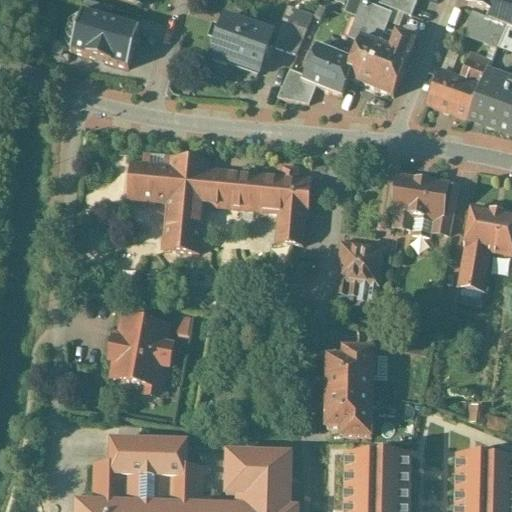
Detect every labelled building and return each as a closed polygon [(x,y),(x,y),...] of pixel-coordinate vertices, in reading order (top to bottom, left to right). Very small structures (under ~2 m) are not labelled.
[(367,5),(354,0),(351,0),(346,13),(359,19),(351,40),(360,43),(361,42),(407,60),(414,45),(397,38),(394,45),(379,39),(388,18),(367,10),(368,8),(366,7),(367,5)] [(380,0),(378,6),(411,19),(418,0),(380,0)] [(511,0),(469,0),(467,5),(491,14),(488,21),(506,28),(511,30),(511,0)] [(112,11),(86,3),(82,14),(109,22),(112,11)] [(109,22),(82,14),(81,19),(77,18),(72,21),(65,44),(68,49),(72,50),(70,55),(128,71),(140,31),(109,22)] [(273,37),(225,20),(211,60),(213,61),(214,56),(232,62),(231,65),(258,74),(257,76),(259,77),(273,37)] [(307,33),(282,25),(273,50),(296,58),(307,33)] [(511,30),(506,28),(497,50),(511,55),(511,30)] [(407,60),(361,42),(360,43),(352,64),(346,81),(349,82),(393,100),(408,61),(407,60)] [(335,51),(319,45),(317,50),(305,79),(303,85),(316,90),(342,100),(349,82),(346,81),(352,64),(335,57),(337,52),(336,51),(335,51)] [(460,83),(441,75),(427,108),(467,123),(489,69),(469,61),(460,83)] [(305,79),(290,73),(277,101),(309,108),(316,90),(303,85),(305,79)] [(511,84),(509,86),(497,81),(481,127),(511,137),(511,84)] [(207,166),(172,163),(171,172),(131,168),(128,203),(168,207),(164,255),(199,258),(203,210),(217,211),(221,176),(207,175),(207,166)] [(282,182),(221,176),(217,211),(280,217),(277,247),(303,249),(305,219),(307,220),(311,184),(297,183),(298,172),(283,171),(282,182)] [(447,187),(399,179),(393,218),(394,219),(393,230),(412,233),(413,233),(415,221),(440,225),(441,225),(446,189),(447,189),(447,187)] [(447,189),(446,189),(441,225),(440,225),(438,237),(450,239),(459,191),(447,189)] [(511,219),(472,212),(464,252),(466,252),(458,292),(483,297),(490,257),(511,260),(511,219)] [(440,225),(415,221),(413,233),(412,233),(412,238),(430,241),(431,236),(438,237),(440,225)] [(382,254),(343,249),(338,283),(336,296),(375,301),(377,288),(377,289),(382,254)] [(483,297),(458,292),(456,305),(481,310),(483,297)] [(303,306),(279,301),(276,315),(300,319),(301,318),(299,318),(301,306),(303,307),(303,306)] [(425,313),(408,310),(405,326),(421,329),(425,313)] [(192,337),(192,316),(179,316),(180,337),(192,337)] [(168,330),(123,322),(119,342),(114,341),(109,364),(115,365),(112,382),(157,390),(161,369),(165,369),(169,348),(165,348),(168,330)] [(429,348),(406,343),(404,356),(426,360),(429,348)] [(373,354),(344,353),(344,361),(328,361),(326,431),(342,432),(342,440),(370,441),(373,354)] [(460,373),(450,371),(449,381),(458,383),(460,373)] [(484,411),(472,409),(470,425),(482,427),(484,411)] [(187,447),(112,445),(111,471),(125,471),(124,509),(171,510),(172,472),(187,473),(187,447)] [(345,451),(343,511),(511,511),(511,457),(454,455),(451,511),(405,511),(408,453),(345,451)] [(289,511),(291,459),(227,457),(226,499),(237,499),(237,511),(289,511)] [(237,511),(200,511),(201,473),(187,473),(172,472),(171,510),(124,509),(125,471),(111,471),(96,470),(95,508),(78,508),(78,511),(237,511)]
